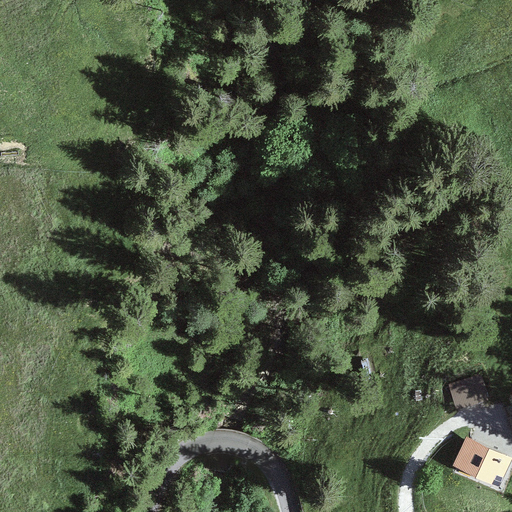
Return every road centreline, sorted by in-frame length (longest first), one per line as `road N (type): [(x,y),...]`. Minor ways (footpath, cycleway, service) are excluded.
road 1 (unclassified): [(152,511),(170,465),(194,445),(214,441),(243,444),(267,459),(287,511)]
road 2 (track): [(496,416),(461,420),(437,434),(408,472),(405,511)]
